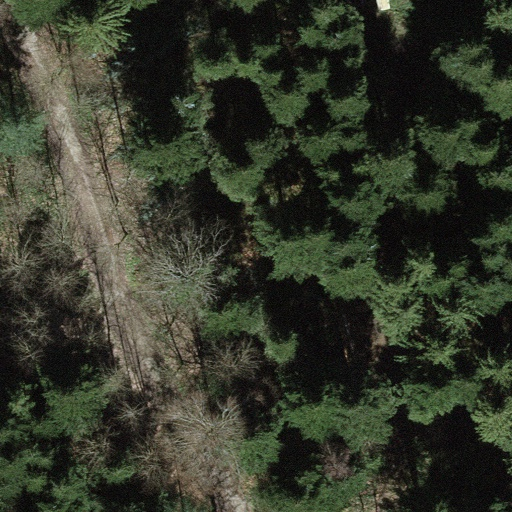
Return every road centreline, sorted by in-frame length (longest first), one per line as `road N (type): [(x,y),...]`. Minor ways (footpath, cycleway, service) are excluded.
road 1 (track): [(0,0),(69,127),(163,392),(231,511)]
road 2 (track): [(378,511),(389,444),(351,0)]
